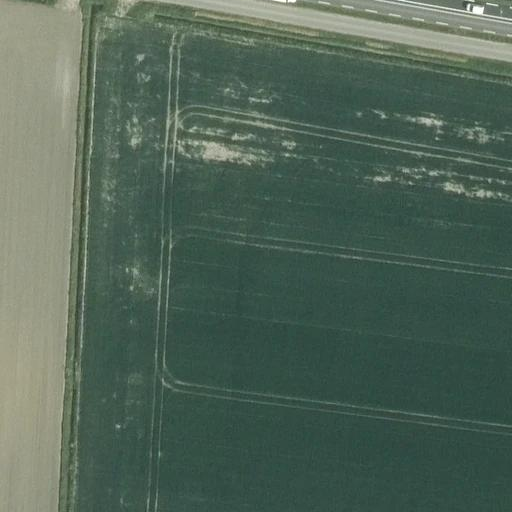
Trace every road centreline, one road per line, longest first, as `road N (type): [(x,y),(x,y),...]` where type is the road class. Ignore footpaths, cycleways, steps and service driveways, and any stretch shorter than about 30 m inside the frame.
road 1 (unclassified): [(511,59),(172,0)]
road 2 (primary): [(511,26),(360,0)]
